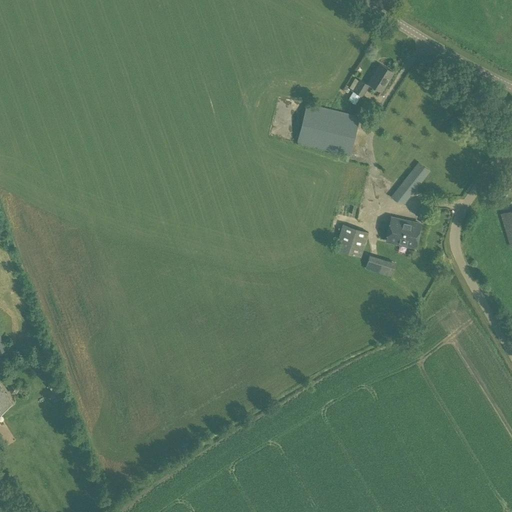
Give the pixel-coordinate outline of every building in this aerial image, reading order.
[(382,91),(393,72),(380,64),(368,83),(382,91)] [(359,80),(354,78),(349,87),(353,89),(352,90),(353,91),(348,99),(358,105),(362,99),(360,98),(361,96),(362,97),(369,85),(359,79),(359,80)] [(350,156),(359,116),(306,103),(296,143),(341,154),(326,211),(357,220),(369,166),(348,161),(349,156),(350,156)] [(403,204),(430,170),(418,161),(390,196),(403,204)] [(500,204),(511,194),(511,180),(508,176),(489,191),(500,204)] [(510,247),(511,246),(511,209),(499,214),(510,247)] [(415,246),(420,223),(381,215),(376,238),(415,246)] [(360,257),(368,232),(342,223),(335,248),(360,257)] [(391,276),(395,262),(369,254),(364,268),(391,276)] [(41,355),(39,360),(45,363),(48,358),(41,355)] [(52,391),(60,386),(56,379),(48,383),(52,391)] [(0,411),(12,404),(0,384),(0,411)]
